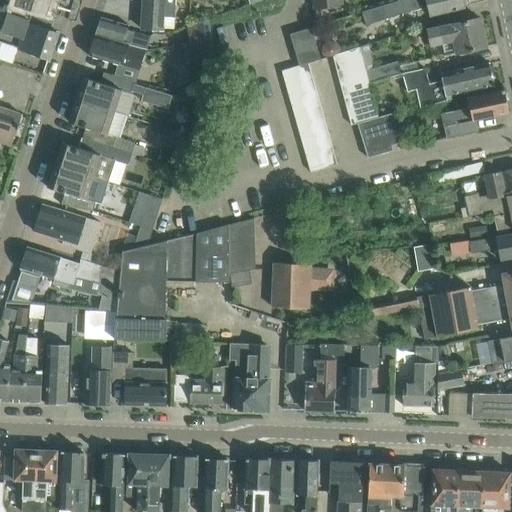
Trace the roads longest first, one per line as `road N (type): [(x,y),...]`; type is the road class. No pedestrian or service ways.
road 1 (residential): [(511,441),(0,428)]
road 2 (residential): [(511,136),(304,191),(269,48)]
road 3 (residential): [(0,267),(87,0)]
